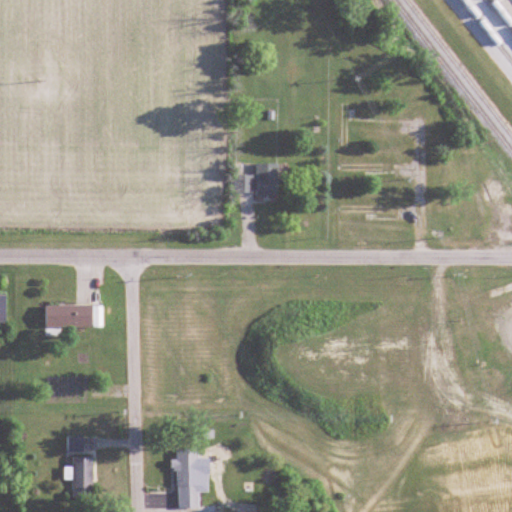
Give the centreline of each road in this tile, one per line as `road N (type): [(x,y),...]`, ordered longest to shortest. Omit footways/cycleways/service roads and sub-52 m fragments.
road 1 (residential): [(511,259),(0,258)]
road 2 (residential): [(134,511),(133,260)]
